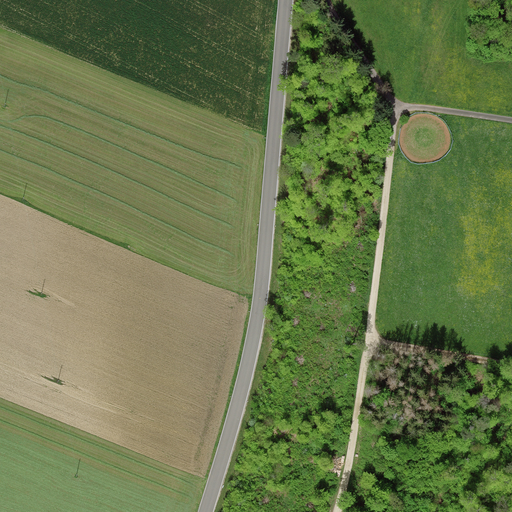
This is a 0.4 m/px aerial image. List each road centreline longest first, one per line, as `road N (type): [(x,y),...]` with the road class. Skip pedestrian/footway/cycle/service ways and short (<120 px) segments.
road 1 (tertiary): [(206,511),(262,282),(285,0)]
road 2 (track): [(389,146),(368,345)]
road 3 (track): [(338,511),(368,345)]
road 4 (track): [(368,345),(511,368)]
road 5 (unclassified): [(323,0),(390,103)]
road 6 (unclassified): [(511,114),(390,103)]
